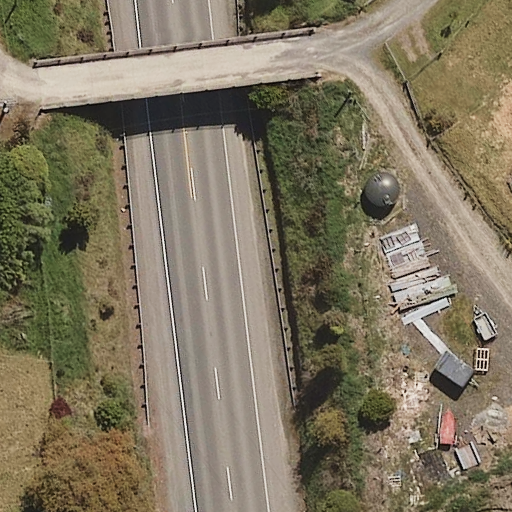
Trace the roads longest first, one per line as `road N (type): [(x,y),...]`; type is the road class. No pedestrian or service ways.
road 1 (trunk): [(232,511),(171,0)]
road 2 (unclassified): [(0,78),(38,85),(325,47),(416,0)]
